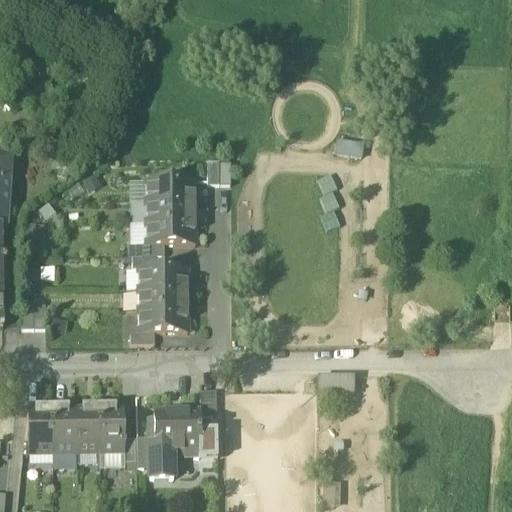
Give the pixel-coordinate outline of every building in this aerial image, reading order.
[(339,143),(338,156),(363,158),(364,144),(339,143)] [(9,163),(0,160),(0,308),(1,308),(0,233),(7,233),(10,165),(9,163)] [(218,166),(206,166),(206,190),(218,190),(218,168),(218,166)] [(230,168),(218,168),(218,190),(230,190),(230,168)] [(194,186),(145,186),(145,208),(194,208),(194,186)] [(194,208),(145,208),(145,229),(194,229),(194,208)] [(194,229),(145,229),(145,250),(163,250),(194,250),(194,229)] [(145,250),(139,251),(139,262),(155,262),(163,262),(163,250),(145,250)] [(155,274),(155,262),(139,262),(131,263),(131,274),(137,275),(155,274)] [(155,274),(137,275),(137,296),(186,296),(186,274),(155,274)] [(186,296),(137,296),(137,317),(186,317),(186,296)] [(32,311),(20,311),(21,335),(32,335),(32,311)] [(32,311),(32,335),(44,335),(44,311),(32,311)] [(186,317),(137,317),(137,338),(153,338),(186,338),(186,317)] [(137,338),(129,339),(129,350),(153,350),(153,338),(137,338)] [(319,379),(320,402),(356,401),(355,377),(319,379)] [(215,397),(198,397),(199,417),(199,425),(215,425),(215,397)] [(122,414),(98,415),(99,458),(123,458),(123,445),(122,414)] [(51,459),(51,415),(26,416),(27,459),(51,459)] [(75,459),(74,415),(51,415),(51,459),(75,459)] [(99,458),(98,415),(74,415),(75,459),(99,458)] [(199,417),(153,418),(153,424),(147,425),(147,444),(148,475),(148,486),(172,485),(172,464),(198,464),(197,442),(199,442),(199,425),(199,417)] [(135,468),(134,444),(123,445),(123,458),(123,468),(135,468)] [(148,475),(147,444),(135,445),(136,475),(148,475)]
